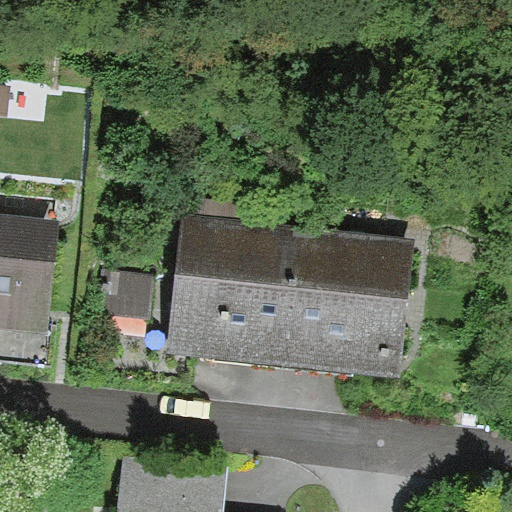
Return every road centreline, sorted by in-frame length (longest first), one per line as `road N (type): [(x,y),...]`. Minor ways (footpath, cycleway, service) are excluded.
road 1 (residential): [(0,402),(371,444)]
road 2 (residential): [(371,444),(511,459)]
